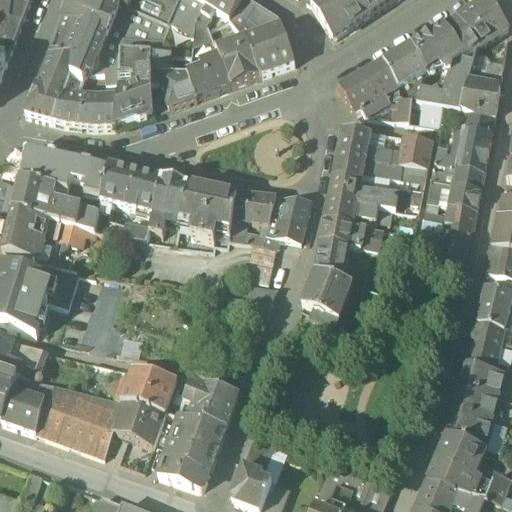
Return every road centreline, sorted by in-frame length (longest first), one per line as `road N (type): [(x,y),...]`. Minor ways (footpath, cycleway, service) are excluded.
road 1 (residential): [(403,511),(474,286),(511,89)]
road 2 (residential): [(114,162),(322,201),(330,129)]
road 3 (residential): [(57,0),(4,138),(114,162)]
road 4 (residential): [(217,511),(307,267)]
road 5 (residential): [(114,162),(276,103),(329,75)]
road 6 (residential): [(0,449),(165,511)]
road 7 (residential): [(329,75),(444,0)]
